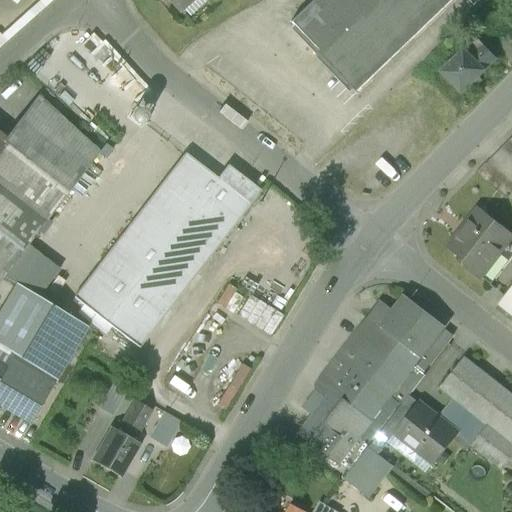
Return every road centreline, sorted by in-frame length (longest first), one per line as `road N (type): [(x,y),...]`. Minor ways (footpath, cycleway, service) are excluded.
road 1 (residential): [(373,240),(165,73),(103,0)]
road 2 (residential): [(373,240),(328,296),(199,511)]
road 3 (residential): [(511,94),(373,240)]
road 4 (residential): [(511,349),(373,240)]
